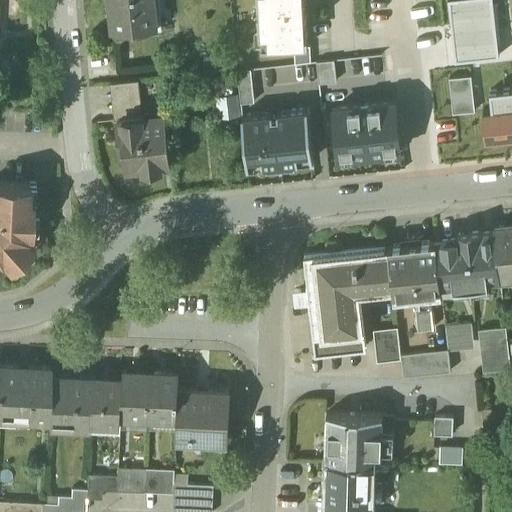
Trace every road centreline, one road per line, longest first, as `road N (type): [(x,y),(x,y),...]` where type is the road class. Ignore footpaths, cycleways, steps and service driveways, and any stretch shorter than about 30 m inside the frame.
road 1 (residential): [(272,210),(258,511)]
road 2 (residential): [(119,243),(85,195),(63,0)]
road 3 (residential): [(119,243),(152,226),(272,210)]
road 4 (residential): [(403,41),(421,193)]
road 5 (residential): [(272,210),(421,193)]
road 6 (residential): [(0,317),(49,305),(119,243)]
